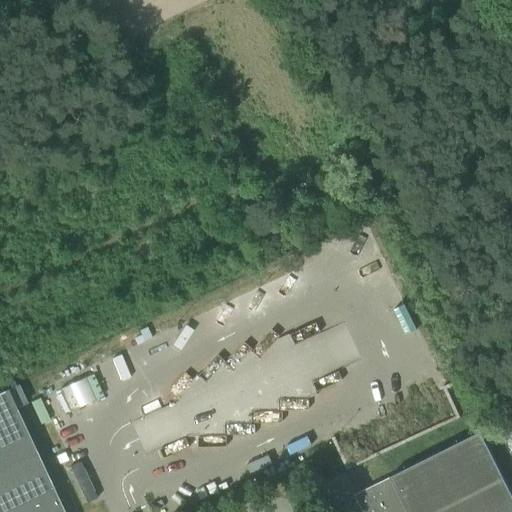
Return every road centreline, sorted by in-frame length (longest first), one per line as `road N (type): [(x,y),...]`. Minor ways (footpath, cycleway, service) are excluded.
road 1 (unknown): [(99,461),(97,425),(111,406),(226,334),(314,299),(341,303),(365,329)]
road 2 (unknown): [(365,329),(373,370),(353,408),(117,510)]
road 3 (unknown): [(99,461),(365,329)]
